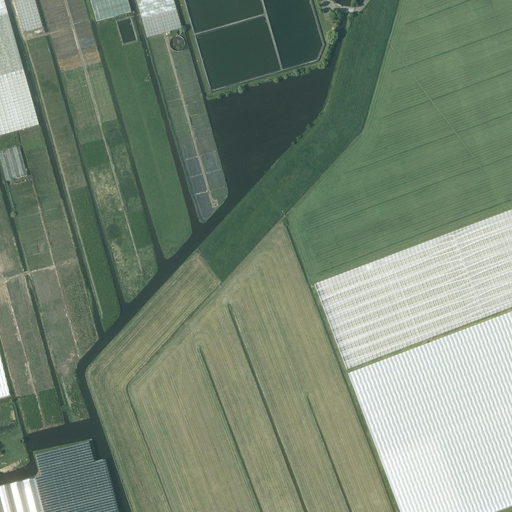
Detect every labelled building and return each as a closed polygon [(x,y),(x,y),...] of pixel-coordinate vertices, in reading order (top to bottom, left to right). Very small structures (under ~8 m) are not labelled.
[(39,126),(8,14),(3,0),(0,0),(0,136),(18,131),(39,126)] [(13,0),(23,33),(42,28),(34,0),(13,0)] [(90,0),(97,21),(132,12),(128,0),(90,0)] [(136,0),(147,38),(182,28),(173,0),(136,0)] [(185,44),(185,42),(184,41),(184,40),(183,39),(182,38),(181,38),(180,37),(179,37),(177,37),(176,37),(175,38),(174,39),(173,40),(172,41),(172,42),(171,44),(171,45),(172,46),(172,47),(173,48),(174,49),(175,50),(177,51),(178,51),(179,51),(181,50),(182,49),(183,49),(184,48),(184,47),(185,45),(185,44)] [(27,176),(20,147),(0,152),(0,158),(6,181),(27,176)] [(511,210),(315,285),(347,370),(511,307),(511,210)] [(511,312),(348,374),(400,511),(493,511),(511,505),(511,312)] [(0,397),(10,396),(0,355),(0,397)] [(35,479),(0,487),(0,511),(117,511),(105,460),(93,463),(88,442),(35,455),(40,476),(35,478),(35,479)]
